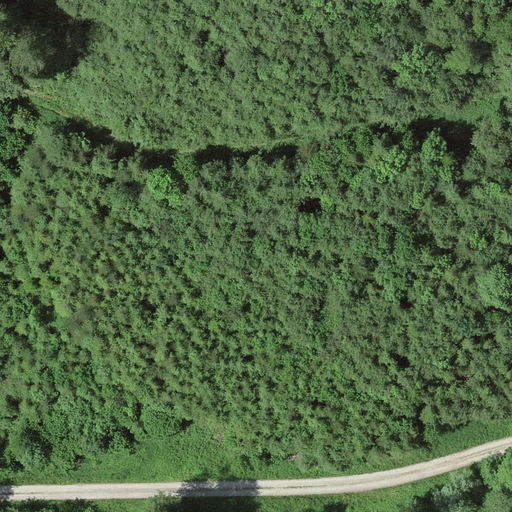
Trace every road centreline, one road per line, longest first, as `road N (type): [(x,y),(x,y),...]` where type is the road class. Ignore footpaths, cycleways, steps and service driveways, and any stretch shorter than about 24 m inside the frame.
road 1 (track): [(0,91),(130,148),(229,145),(511,93)]
road 2 (track): [(0,490),(319,487),(511,445)]
